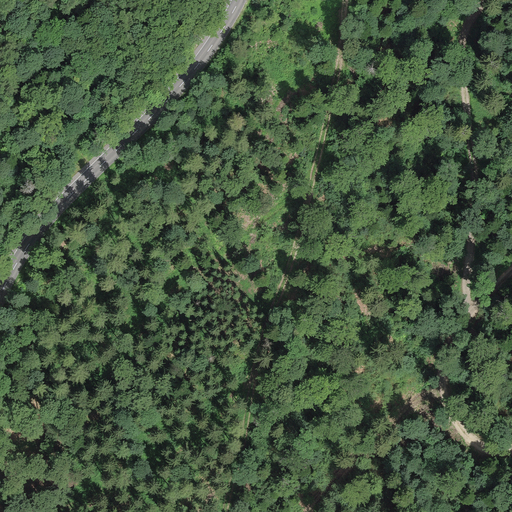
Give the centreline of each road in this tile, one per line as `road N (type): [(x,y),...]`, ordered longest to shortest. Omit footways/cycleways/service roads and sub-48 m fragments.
road 1 (track): [(230,511),(258,334),(289,270),(346,0)]
road 2 (unclassified): [(238,0),(176,90),(52,210),(0,296)]
road 3 (track): [(469,311),(474,183),(462,40),(475,10),(491,0)]
road 4 (track): [(511,448),(477,443),(452,419),(441,363),(469,311),(511,270)]
